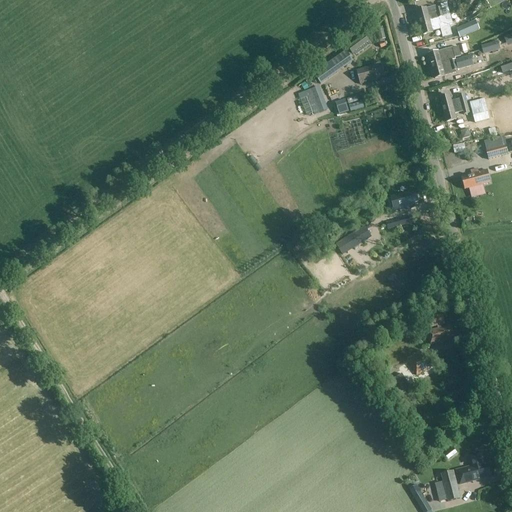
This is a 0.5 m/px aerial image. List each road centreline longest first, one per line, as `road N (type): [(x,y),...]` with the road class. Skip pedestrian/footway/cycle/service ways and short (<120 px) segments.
road 1 (unclassified): [(511,456),(391,0)]
road 2 (track): [(0,273),(374,0)]
road 3 (track): [(0,290),(136,511)]
